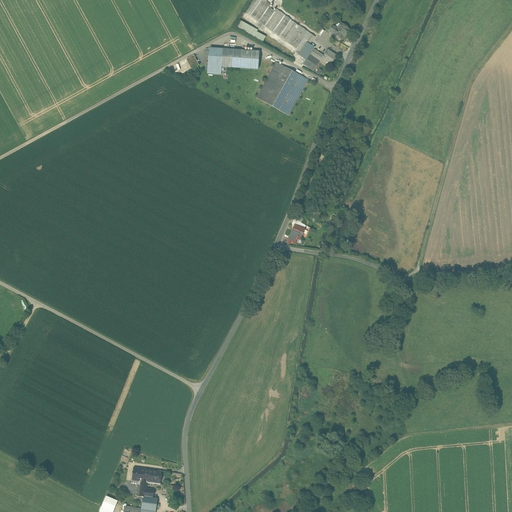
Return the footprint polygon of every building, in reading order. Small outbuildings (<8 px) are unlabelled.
[(261,0),(252,0),(243,13),(249,16),(258,23),(269,8),(271,5),(266,2),(265,3),(261,0)] [(314,37),(276,10),(275,12),(269,8),(258,23),(297,50),(295,53),(299,55),(301,53),(303,54),(314,37)] [(257,32),(239,22),(236,28),(262,42),(265,38),(256,33),(257,32)] [(341,24),(333,34),(342,40),(349,30),(341,24)] [(259,52),(223,50),(222,67),(258,70),(259,52)] [(336,56),(328,51),(324,57),(317,52),(314,57),(324,64),(326,61),(330,64),(336,56)] [(193,72),(200,68),(193,55),(186,58),(193,72)] [(318,64),(308,56),(303,63),(314,70),(318,64)] [(276,63),(257,99),(266,104),(266,103),(286,68),(276,63)] [(286,68),(266,103),(279,110),(298,75),(286,68)] [(279,110),(288,116),(308,80),(298,75),(279,110)] [(302,224),(294,219),(291,224),(295,226),(300,228),(302,224)] [(300,228),(295,226),(287,244),(290,245),(292,241),(293,241),(292,243),(293,244),(295,244),(297,239),(300,240),(305,230),(300,228)] [(141,482),(144,482),(146,469),(134,468),(132,480),(141,482)] [(146,469),(144,482),(147,482),(160,484),(161,471),(146,469)] [(154,490),(146,489),(145,497),(153,498),(154,490)] [(145,497),(143,497),(141,509),(156,511),(158,499),(153,498),(145,497)]
